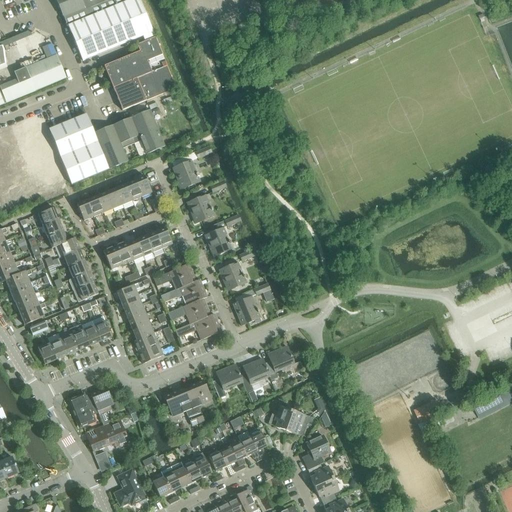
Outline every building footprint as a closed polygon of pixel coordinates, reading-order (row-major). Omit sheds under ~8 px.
[(55,0),(67,26),(68,26),(131,0),(55,0)] [(131,0),(68,26),(83,61),(143,36),(145,42),(155,38),(139,0),(131,0)] [(10,44),(32,35),(30,31),(8,40),(10,44)] [(176,89),(155,38),(145,42),(137,45),(140,53),(104,67),(106,70),(107,74),(123,111),(176,89)] [(0,106),(35,91),(29,76),(26,68),(14,73),(17,81),(0,88),(0,66),(4,65),(2,51),(1,48),(0,47),(0,106)] [(57,56),(37,64),(26,68),(29,76),(35,91),(66,79),(57,56)] [(150,111),(132,118),(139,136),(157,129),(150,111)] [(32,118),(41,138),(50,134),(42,114),(32,118)] [(86,115),(49,130),(50,132),(60,156),(71,186),(108,171),(108,170),(97,142),(86,115)] [(32,118),(23,122),(31,142),(41,138),(32,118)] [(132,118),(113,126),(121,144),(139,136),(132,118)] [(23,122),(13,126),(21,146),(31,142),(23,122)] [(13,126),(3,130),(11,150),(21,146),(13,126)] [(113,126),(94,134),(97,142),(108,170),(128,163),(122,149),(140,142),(145,156),(165,148),(157,129),(139,136),(121,144),(113,126)] [(3,130),(0,131),(0,150),(2,154),(11,150),(3,130)] [(198,160),(212,154),(209,147),(195,153),(198,160)] [(197,188),(195,185),(200,183),(198,177),(197,174),(191,161),(172,169),(181,191),(187,189),(188,192),(190,192),(196,189),(197,188)] [(63,166),(53,170),(62,190),(71,186),(63,166)] [(53,170),(44,174),(52,194),(62,190),(53,170)] [(44,174),(34,178),(42,198),(52,194),(44,174)] [(144,177),(134,181),(141,198),(151,194),(144,177)] [(34,178),(24,182),(32,202),(42,198),(34,178)] [(134,181),(125,185),(132,202),(141,198),(134,181)] [(24,182),(14,186),(23,206),(32,202),(24,182)] [(212,194),(227,188),(224,182),(210,188),(212,194)] [(125,185),(115,189),(122,206),(132,202),(125,185)] [(14,186),(5,190),(13,210),(23,206),(14,186)] [(115,189),(105,193),(112,210),(122,206),(115,189)] [(5,190),(0,191),(0,206),(3,214),(13,210),(5,190)] [(105,193),(96,197),(103,214),(112,210),(105,193)] [(195,225),(214,217),(212,211),(211,208),(206,196),(186,204),(195,225)] [(96,197),(86,201),(93,218),(103,214),(96,197)] [(83,222),(93,218),(86,201),(76,205),(83,222)] [(38,216),(43,227),(58,221),(54,209),(38,216)] [(227,228),(241,222),(239,216),(224,221),(227,228)] [(43,227),(47,239),(63,232),(58,221),(43,227)] [(213,258),(233,250),(231,245),(231,244),(230,241),(229,242),(224,228),(204,236),(213,258)] [(165,229),(155,233),(162,250),(172,246),(165,229)] [(52,250),(59,247),(68,243),(63,232),(47,239),(52,250)] [(155,233),(146,237),(153,254),(162,250),(155,233)] [(146,237),(136,241),(143,258),(153,254),(146,237)] [(9,240),(5,242),(5,243),(0,244),(0,257),(10,254),(7,246),(11,245),(9,240)] [(19,248),(20,249),(26,247),(23,240),(16,243),(18,248),(19,248)] [(75,240),(68,243),(59,247),(63,258),(80,251),(75,240)] [(136,241),(126,245),(133,262),(143,258),(136,241)] [(111,271),(133,262),(126,245),(125,242),(103,252),(111,271)] [(242,262),(256,256),(253,250),(239,256),(242,262)] [(63,258),(68,269),(84,262),(80,251),(63,258)] [(14,252),(10,254),(0,257),(0,270),(14,265),(14,264),(12,258),(16,256),(14,252)] [(68,269),(73,280),(89,273),(84,262),(68,269)] [(19,263),(14,264),(14,265),(0,270),(0,283),(5,281),(19,276),(19,275),(16,269),(20,267),(19,263)] [(227,292),(247,284),(244,279),(245,279),(244,276),(243,276),(238,263),(219,271),(227,292)] [(172,281),(176,291),(196,282),(189,265),(153,280),(157,288),(172,281)] [(30,271),(19,275),(19,276),(5,281),(10,292),(30,284),(27,277),(32,276),(30,271)] [(73,280),(70,281),(74,292),(77,291),(93,284),(89,273),(73,280)] [(200,280),(196,282),(176,291),(161,297),(164,305),(183,297),(187,307),(203,300),(207,298),(200,280)] [(34,282),(30,284),(10,292),(14,303),(34,295),(32,288),(36,287),(34,282)] [(77,291),(74,292),(79,304),(82,302),(98,296),(93,284),(77,291)] [(256,296),(270,290),(268,284),(254,290),(256,296)] [(138,285),(117,294),(120,303),(137,296),(135,290),(139,288),(138,285)] [(34,295),(14,303),(19,314),(39,306),(36,299),(41,298),(39,293),(34,295)] [(137,296),(120,303),(124,313),(141,306),(137,296)] [(260,319),(261,319),(259,313),(258,310),(257,310),(252,297),(233,305),(241,327),(256,321),(260,319)] [(186,316),(190,325),(190,326),(211,317),(210,317),(203,300),(187,307),(168,315),(171,322),(186,316)] [(91,310),(91,308),(97,306),(95,301),(89,304),(85,306),(87,312),(91,310)] [(43,304),(39,306),(19,314),(24,326),(44,318),(41,310),(45,309),(43,304)] [(141,306),(124,313),(128,322),(145,315),(141,306)] [(145,315),(128,322),(132,332),(149,325),(145,315)] [(214,315),(210,317),(211,317),(190,326),(190,325),(175,331),(178,339),(197,331),(201,341),(221,333),(214,315)] [(103,318),(92,322),(100,343),(111,339),(103,318)] [(92,322),(81,327),(89,348),(100,343),(92,322)] [(32,336),(44,332),(41,324),(29,329),(32,336)] [(149,325),(132,332),(136,342),(153,335),(149,325)] [(81,327),(80,327),(80,326),(69,330),(78,352),(89,348),(81,327)] [(67,357),(78,352),(69,330),(58,335),(67,357)] [(58,335),(47,339),(49,345),(56,361),(67,357),(58,335)] [(136,342),(134,343),(143,365),(163,357),(153,335),(136,342)] [(44,366),(56,361),(49,345),(38,350),(44,366)] [(272,366),(266,368),(269,377),(271,381),(277,378),(274,372),(294,364),(287,347),(267,355),(272,366)] [(247,378),(241,381),(242,383),(246,393),(253,390),(250,385),(269,377),(266,368),(262,359),(243,368),(247,378)] [(223,391),(242,383),(241,381),(235,365),(216,373),(220,383),(213,386),(219,399),(225,396),(223,391)] [(188,383),(182,386),(197,424),(204,421),(198,407),(211,401),(202,381),(190,386),(188,383)] [(191,427),(197,424),(182,386),(175,388),(177,392),(164,397),(173,417),(185,412),(191,427)] [(106,388),(90,395),(98,414),(97,414),(103,426),(111,423),(107,412),(115,409),(106,388)] [(472,406),(480,421),(511,405),(511,397),(507,388),(472,406)] [(254,392),(248,394),(252,404),(257,401),(254,392)] [(92,416),(97,414),(98,414),(90,395),(84,397),(83,395),(68,401),(79,428),(95,422),(92,416)] [(437,401),(415,412),(421,424),(443,413),(437,401)] [(324,409),(322,405),(317,407),(318,409),(315,414),(319,417),(324,409)] [(275,428),(285,432),(292,412),(279,408),(277,413),(273,412),(268,425),(275,427),(275,428)] [(260,409),(252,413),(255,419),(263,415),(260,409)] [(304,417),(292,412),(285,432),(295,436),(295,435),(302,437),(307,425),(311,427),(314,420),(305,416),(304,417)] [(119,420),(111,423),(103,426),(96,429),(98,434),(87,438),(93,453),(107,447),(105,444),(112,441),(116,449),(129,444),(119,420)] [(267,447),(258,428),(247,433),(250,438),(261,461),(266,459),(261,450),(267,447)] [(430,429),(424,432),(432,448),(438,445),(430,429)] [(302,458),(308,472),(320,466),(323,464),(321,458),(330,453),(323,437),(306,444),(309,450),(307,451),(309,455),(302,458)] [(256,464),(261,461),(250,438),(240,443),(246,457),(251,455),(253,461),(255,460),(256,464)] [(245,469),(243,466),(245,465),(242,459),(246,457),(240,443),(229,448),(236,462),(236,463),(238,468),(239,468),(241,471),(245,469)] [(216,472),(226,467),(219,453),(217,449),(216,447),(206,453),(216,472)] [(226,467),(236,463),(236,462),(229,448),(219,453),(226,467)] [(105,453),(96,457),(98,462),(107,458),(105,453)] [(212,474),(202,453),(191,458),(202,479),(212,474)] [(12,458),(1,462),(7,479),(18,474),(12,458)] [(191,458),(181,463),(191,484),(202,479),(191,458)] [(181,462),(170,467),(181,489),(191,484),(181,463),(181,462)] [(310,479),(314,489),(333,480),(327,467),(322,470),(320,466),(308,472),(311,478),(310,479)] [(160,472),(163,478),(171,494),(181,489),(170,467),(160,472)] [(131,507),(146,500),(132,470),(118,477),(124,489),(114,495),(120,508),(129,504),(131,507)] [(160,499),(171,494),(163,478),(153,484),(160,499)] [(319,498),(323,505),(335,499),(333,495),(339,492),(333,480),(314,489),(318,498),(319,498)] [(352,482),(351,486),(353,490),(359,487),(356,480),(352,482)] [(236,496),(237,498),(244,511),(254,511),(257,511),(247,491),(236,496)] [(244,511),(237,498),(227,503),(231,511),(244,511)] [(324,511),(347,511),(342,500),(337,503),(335,499),(323,505),(325,511),(324,511)] [(231,511),(227,503),(216,508),(218,511),(231,511)]
